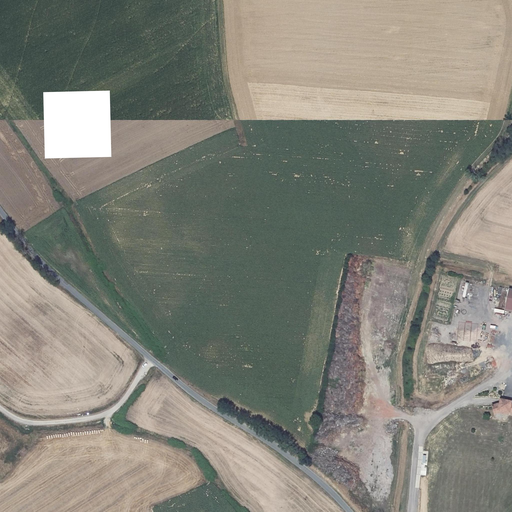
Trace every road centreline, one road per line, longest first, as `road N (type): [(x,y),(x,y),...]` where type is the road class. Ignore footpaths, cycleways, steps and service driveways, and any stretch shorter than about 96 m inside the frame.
road 1 (unclassified): [(349,511),(280,447),(196,395),(37,260),(0,209)]
road 2 (track): [(0,406),(29,422),(88,419),(125,398),(151,357)]
